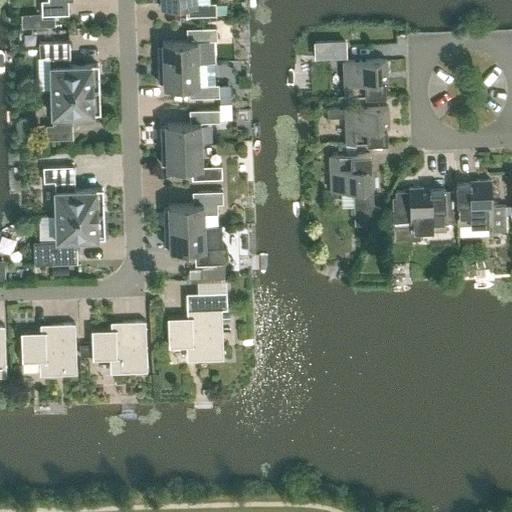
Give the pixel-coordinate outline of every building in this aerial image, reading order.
[(40,0),(41,14),(68,13),(67,0),(40,0)] [(209,0),(155,0),(157,0),(160,0),(160,4),(191,2),(191,15),(216,14),(215,1),(210,2),(209,0)] [(21,13),(22,25),(33,25),(33,13),(21,13)] [(162,44),(157,45),(157,63),(198,62),(197,45),(198,45),(198,40),(216,39),(216,26),(192,27),(192,40),(162,41),(162,44)] [(99,88),(98,63),(70,64),(69,40),(38,41),(38,56),(50,56),(50,65),(51,89),(99,88)] [(345,40),(315,41),(315,56),(345,55),(345,40)] [(343,59),(344,94),(384,93),(384,72),(386,72),(385,58),(343,59)] [(157,63),(158,82),(163,82),(163,85),(194,84),(194,97),(219,96),(218,83),(215,83),(214,61),(198,62),(157,63)] [(72,113),(100,112),(99,88),(51,89),(51,114),(52,114),(52,123),(45,123),(45,138),(73,137),(72,113)] [(345,115),(346,142),(386,140),(385,120),(388,120),(387,105),(327,107),(328,116),(345,115)] [(165,126),(160,126),(160,145),(201,143),(200,126),(201,126),(201,121),(219,121),(219,108),(195,109),(195,121),(164,122),(165,126)] [(160,145),(161,163),(166,163),(166,167),(197,166),(197,178),(221,177),(221,164),(202,165),(202,160),(201,160),(201,143),(160,145)] [(370,153),(329,154),(330,189),(360,188),(360,204),(353,204),(354,223),(372,222),(380,206),(373,203),(372,188),(373,188),(373,173),(370,173),(370,153)] [(103,212),(102,187),(74,188),(74,164),(42,166),(43,180),(54,180),(54,189),(55,214),(103,212)] [(476,181),(455,182),(457,223),(491,221),(491,229),(506,229),(505,204),(491,204),(490,178),(476,179),(476,181)] [(423,188),(423,186),(408,187),(408,189),(395,190),(395,196),(392,196),(393,224),(410,224),(410,230),(445,228),(443,188),(423,188)] [(168,207),(163,208),(163,226),(204,225),(203,213),(217,212),(217,202),(222,202),(222,189),(198,190),(198,203),(167,204),(168,207)] [(76,238),(104,237),(103,212),(55,214),(56,238),(56,239),(56,248),(49,248),(50,263),(77,262),(76,238)] [(163,226),(164,245),(169,245),(169,248),(200,247),(200,264),(224,263),(224,246),(222,246),(221,224),(204,225),(163,226)] [(201,277),(200,269),(186,269),(186,277),(201,277)] [(204,275),(204,286),(226,286),(226,275),(204,275)] [(167,316),(168,345),(191,344),(192,358),(220,357),(220,358),(223,357),(221,308),(227,308),(226,290),(223,290),(197,291),(198,314),(167,316)] [(92,357),(115,356),(115,371),(144,370),(147,370),(145,319),(142,319),(121,320),(122,327),(91,328),(92,357)] [(20,330),(21,360),(44,359),(45,373),(74,372),(76,372),(74,321),(72,322),(51,322),(51,329),(20,330)] [(79,343),(79,355),(91,355),(90,342),(79,343)]
